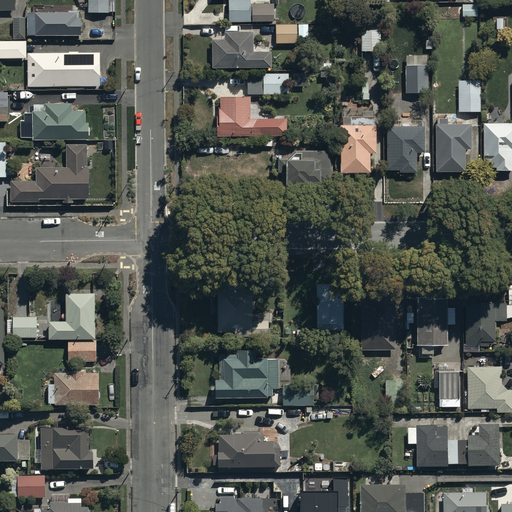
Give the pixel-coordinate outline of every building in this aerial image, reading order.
[(0,0),(0,8),(14,8),(14,0),(0,0)] [(87,0),(88,10),(115,10),(114,0),(87,0)] [(228,0),(228,19),(273,19),(273,2),(251,2),(250,0),(228,0)] [(477,3),(463,3),(463,15),(477,15),(477,3)] [(27,9),(27,33),(80,33),(80,15),(76,15),(76,10),(27,9)] [(14,16),(13,37),(25,37),(26,16),(14,16)] [(360,21),(361,48),(379,48),(379,21),(360,21)] [(275,23),(275,41),(297,41),(297,23),(275,23)] [(211,37),(211,65),(271,64),(271,49),(252,49),(252,29),(225,29),(225,37),(211,37)] [(115,36),(100,36),(100,47),(115,47),(115,36)] [(0,40),(0,58),(27,58),(27,40),(0,40)] [(28,52),(28,87),(101,86),(101,52),(28,52)] [(405,54),(405,90),(427,90),(427,54),(405,54)] [(0,61),(0,84),(8,84),(8,71),(2,71),(2,62),(0,61)] [(247,70),(247,91),(286,92),(286,71),(247,70)] [(459,78),(459,110),(481,109),(481,78),(459,78)] [(216,115),(216,133),(286,133),(286,116),(250,116),(250,94),(220,94),(220,106),(218,106),(218,115),(216,115)] [(32,135),(32,137),(88,136),(88,120),(85,120),(84,108),(70,108),(70,100),(45,101),(45,108),(32,108),(32,111),(24,111),(24,118),(20,118),(20,135),(32,135)] [(511,120),(484,120),(484,165),(497,165),(497,167),(511,167),(511,120)] [(470,121),(435,121),(435,169),(465,169),(465,146),(471,146),(470,121)] [(375,122),(339,122),(339,170),(369,170),(369,150),(375,150),(375,122)] [(387,123),(387,167),(399,167),(399,170),(415,170),(416,150),(424,150),(424,123),(387,123)] [(66,164),(35,165),(36,178),(10,178),(10,199),(44,199),(44,196),(88,196),(88,164),(86,164),(86,141),(66,141),(66,164)] [(289,155),(278,155),(277,170),(281,170),(281,179),(325,180),(325,148),(294,148),(289,155)] [(260,264),(259,288),(279,288),(279,264),(260,264)] [(234,328),(234,334),(271,333),(271,310),(252,310),(252,277),(217,278),(218,328),(234,328)] [(316,277),(316,328),(343,328),(343,277),(316,277)] [(49,318),(49,336),(95,336),(95,290),(66,290),(66,318),(49,318)] [(364,338),(364,344),(381,344),(381,337),(393,337),(393,294),(363,294),(363,338),(364,338)] [(446,294),(416,294),(416,342),(421,342),(421,351),(433,351),(433,342),(447,342),(447,321),(455,321),(455,304),(446,304),(446,294)] [(464,341),(464,350),(479,350),(479,344),(489,344),(489,341),(493,341),(493,338),(494,338),(494,318),(506,318),(506,316),(511,315),(511,303),(506,304),(506,299),(465,299),(465,341),(464,341)] [(37,314),(13,315),(13,335),(37,335),(37,314)] [(96,339),(68,339),(68,360),(96,359),(96,339)] [(215,376),(215,393),(273,393),(273,385),(279,385),(279,357),(267,357),(267,355),(257,355),(257,344),(238,344),(238,352),(219,352),(220,376),(215,376)] [(467,364),(467,406),(496,406),(496,411),(511,410),(511,387),(507,388),(502,382),(501,364),(467,364)] [(54,401),(54,402),(99,402),(99,371),(86,371),(86,368),(70,368),(70,370),(54,370),(54,381),(49,381),(49,382),(42,382),(42,400),(48,400),(48,401),(54,401)] [(459,369),(438,369),(439,405),(459,405),(459,369)] [(405,377),(385,377),(385,408),(405,408),(405,377)] [(313,382),(282,382),(283,403),(313,402),(313,382)] [(305,405),(305,410),(311,410),(311,417),(326,417),(326,405),(305,405)] [(0,407),(0,417),(9,418),(9,408),(0,407)] [(449,439),(449,463),(468,463),(468,464),(500,464),(500,423),(479,423),(479,434),(468,434),(468,439),(449,439)] [(449,463),(449,439),(449,436),(436,436),(436,424),(417,424),(417,426),(409,426),(409,442),(417,442),(417,465),(449,465),(449,463)] [(40,461),(40,468),(92,468),(92,450),(88,450),(88,427),(41,427),(41,448),(34,448),(34,461),(40,461)] [(243,433),(218,433),(218,451),(217,451),(217,453),(212,453),(212,464),(218,464),(218,466),(279,465),(279,471),(291,471),(291,455),(280,455),(280,445),(274,446),(274,440),(259,440),(259,430),(243,430),(243,433)] [(0,458),(30,458),(30,439),(17,439),(17,432),(0,432),(0,458)] [(272,473),(250,473),(251,493),(272,493),(272,483),(274,483),(274,474),(272,474),(272,473)] [(45,474),(17,475),(18,480),(9,480),(10,496),(18,496),(18,497),(45,497),(45,474)] [(333,491),(300,491),(300,511),(338,511),(338,507),(348,507),(348,477),(333,477),(333,491)] [(361,484),(361,511),(406,511),(407,511),(424,511),(424,491),(407,491),(407,483),(361,484)] [(487,491),(444,491),(444,511),(489,511),(489,504),(487,504),(487,491)] [(88,511),(88,505),(81,505),(81,497),(69,497),(69,493),(52,493),(52,501),(50,501),(50,504),(41,504),(41,507),(34,507),(33,511),(88,511)] [(277,511),(278,511),(262,511),(262,497),(236,496),(236,499),(233,499),(233,495),(220,495),(220,503),(215,503),(215,511),(277,511)]
